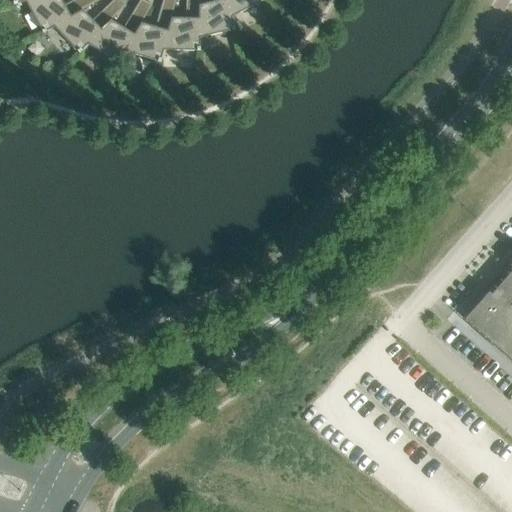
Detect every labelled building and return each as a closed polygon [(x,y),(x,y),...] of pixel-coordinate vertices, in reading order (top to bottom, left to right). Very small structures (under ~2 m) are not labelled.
[(53,27),(82,10),(99,0),(73,0),(64,5),(60,0),(30,0),(25,1),(42,33),(53,27)] [(113,0),(92,20),(82,10),(53,27),(78,53),(87,44),(110,20),(125,6),(119,0),(113,0)] [(139,0),(123,28),(110,20),(87,44),(118,63),(125,52),(141,23),(152,5),(143,0),(139,0)] [(163,50),(171,18),(175,0),(162,0),(154,27),(141,23),(125,52),(159,62),(163,50)] [(185,0),(185,18),(171,18),(163,50),(199,51),(199,38),(198,5),(198,0),(185,0)] [(231,17),(225,0),(211,0),(212,1),(198,5),(199,38),(234,29),(231,17)] [(225,0),(231,17),(261,0),(225,0)] [(487,292),(463,319),(511,361),(511,263),(510,266),(511,268),(511,271),(491,295),(487,292)]
